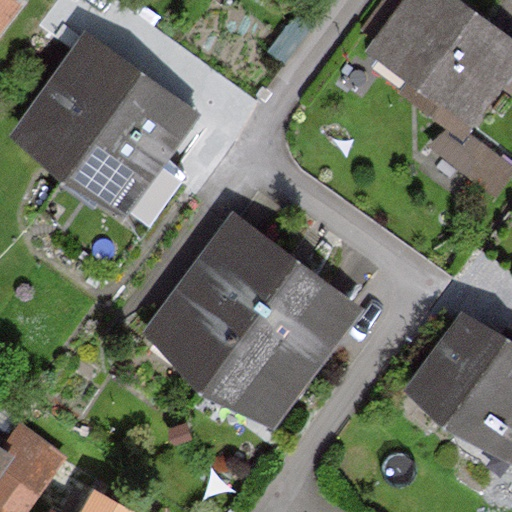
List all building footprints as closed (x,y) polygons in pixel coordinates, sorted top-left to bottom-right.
[(11,0),(0,0),(0,25),(16,3),(11,0)] [(384,0),(364,28),(387,45),(383,46),(424,76),(415,88),(457,119),(466,107),(469,109),(511,52),(439,0),(384,0)] [(22,134),(72,170),(63,181),(139,236),(179,180),(153,161),(180,124),(139,94),(146,83),(89,41),(22,134)] [(433,144),(472,174),(485,151),(453,126),(433,144)] [(200,367),(210,375),(286,273),(276,266),(275,255),(235,225),(158,327),(187,346),(186,357),(200,367)] [(297,279),(286,273),(210,375),(235,393),(246,390),(272,412),(349,309),(308,279),(297,279)] [(511,438),(511,345),(506,353),(465,324),(418,388),(454,415),(463,402),(511,438)] [(0,477),(0,511),(19,511),(53,454),(29,436),(0,477)] [(114,491),(53,454),(19,511),(45,511),(48,509),(56,511),(118,511),(106,505),(114,491)]
